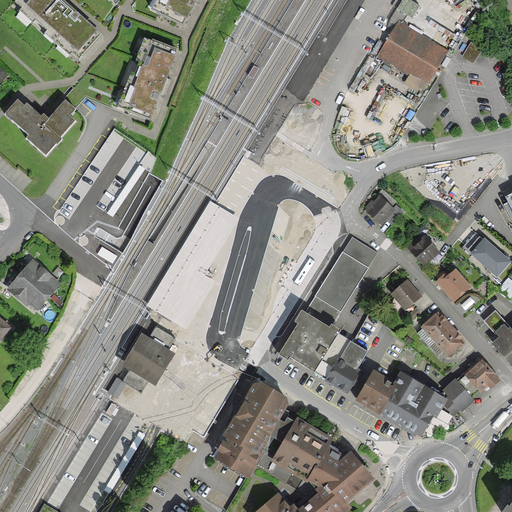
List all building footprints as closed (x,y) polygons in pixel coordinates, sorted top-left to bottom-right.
[(101,36),(60,0),(19,0),(15,5),(79,61),(101,36)] [(184,25),(195,0),(156,0),(152,10),(184,25)] [(416,0),(402,0),(399,8),(416,17),(423,3),(416,0)] [(394,19),(374,55),(425,84),(444,52),(394,19)] [(178,50),(143,36),(115,107),(151,121),(178,50)] [(474,41),(465,55),(476,62),(485,49),(474,41)] [(260,69),(254,65),(248,75),(253,79),(260,69)] [(73,109),(66,103),(49,121),(44,116),(42,119),(27,106),(24,109),(17,102),(5,115),(29,137),(27,140),(46,157),(62,140),(61,139),(75,123),(67,116),(73,109)] [(393,212),(378,197),(364,211),(379,226),(393,212)] [(239,217),(211,201),(147,305),(186,329),(215,281),(205,275),(239,217)] [(497,276),(510,261),(485,238),(484,240),(477,233),(463,248),(472,257),(474,254),(497,276)] [(422,239),(420,237),(408,247),(424,265),(440,252),(426,235),(422,239)] [(337,263),(306,311),(330,327),(332,324),(377,253),(353,237),(337,263)] [(33,261),(20,276),(48,299),(60,284),(33,261)] [(456,268),(449,275),(444,269),(436,276),(439,279),(436,281),(456,303),(473,288),(456,268)] [(36,313),(48,299),(20,276),(8,290),(36,313)] [(501,288),(511,298),(511,277),(501,288)] [(405,311),(422,296),(408,280),(391,294),(405,311)] [(421,313),(417,308),(407,316),(411,321),(421,313)] [(330,327),(306,311),(302,309),(295,322),(298,323),(280,355),(289,360),(290,360),(291,357),(299,362),(327,379),(326,380),(331,383),(348,393),(362,370),(358,367),(368,351),(339,333),(342,329),(332,324),(330,327)] [(511,327),(497,310),(484,321),(497,335),(498,334),(500,337),(492,343),(511,366),(511,327)] [(466,343),(462,339),(464,337),(443,314),(441,315),(438,312),(428,321),(421,327),(449,358),(456,351),(466,343)] [(0,320),(0,342),(11,329),(0,320)] [(157,327),(151,337),(142,333),(123,365),(126,367),(119,378),(117,377),(108,392),(118,398),(126,385),(141,394),(149,381),(155,385),(175,353),(168,349),(174,338),(157,327)] [(491,389),(501,380),(482,359),(458,380),(471,395),(478,388),(481,392),(488,386),(491,389)] [(465,414),(478,403),(471,395),(458,380),(457,378),(443,390),(448,396),(446,398),(423,384),(401,371),(395,381),(386,376),(374,370),(356,400),(381,415),(382,413),(385,415),(383,417),(396,425),(402,428),(401,428),(415,436),(417,434),(422,437),(434,417),(437,418),(444,406),(454,416),(460,410),(465,414)] [(207,411),(227,380),(218,374),(213,381),(211,380),(196,403),(207,411)] [(344,456),(330,445),(334,438),(290,414),(284,423),(278,419),(289,400),(257,382),(214,459),(249,478),(257,464),(301,489),(311,483),(320,494),(299,510),(294,504),(289,507),(278,493),(255,511),(347,511),(352,508),(347,502),(374,480),(351,451),(344,456)] [(39,511),(59,511),(45,503),(39,511)] [(511,511),(511,503),(509,506),(508,505),(502,511),(511,511)]
